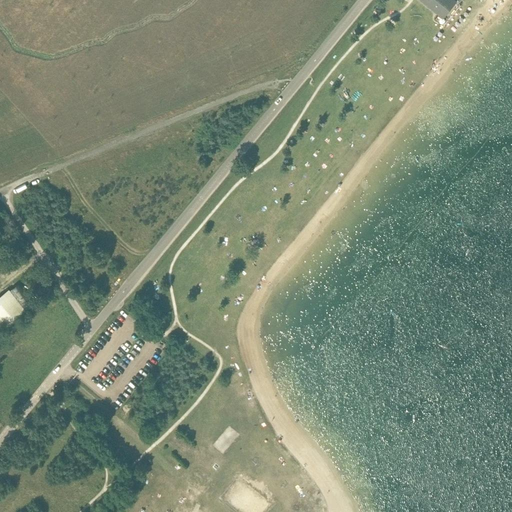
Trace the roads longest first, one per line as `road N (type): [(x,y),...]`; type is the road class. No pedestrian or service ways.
road 1 (unclassified): [(92,334),(293,88)]
road 2 (unclassified): [(2,193),(261,87),(293,88)]
road 3 (unclassified): [(92,334),(2,193)]
road 4 (unclassified): [(0,445),(92,334)]
